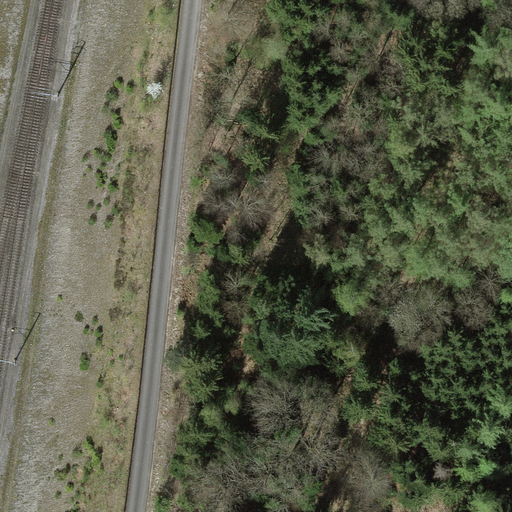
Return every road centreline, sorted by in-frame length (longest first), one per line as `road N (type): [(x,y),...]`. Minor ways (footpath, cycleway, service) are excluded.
road 1 (track): [(488,0),(338,511)]
road 2 (track): [(192,0),(135,511)]
